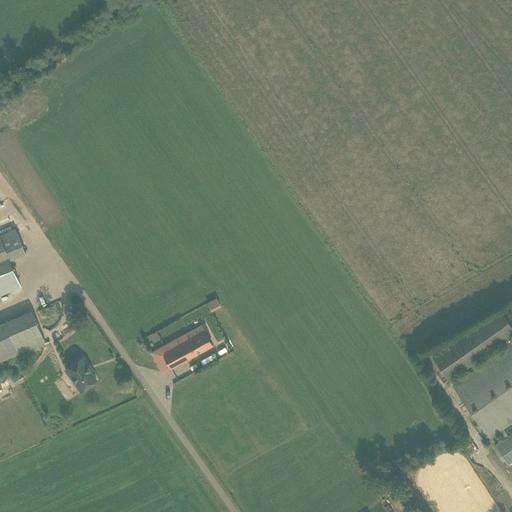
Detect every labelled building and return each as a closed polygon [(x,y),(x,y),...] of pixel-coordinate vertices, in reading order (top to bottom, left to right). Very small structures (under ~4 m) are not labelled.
[(0,295),(21,286),(10,260),(26,253),(15,228),(0,234),(0,295)] [(221,306),(216,297),(207,302),(212,311),(221,306)] [(450,381),(506,341),(511,336),(511,326),(499,309),(433,356),(450,381)] [(0,325),(0,360),(45,341),(32,312),(0,325)] [(185,333),(160,347),(153,351),(163,370),(170,366),(171,367),(210,345),(203,332),(189,340),(185,333)] [(490,437),(500,430),(503,428),(511,421),(511,336),(506,341),(508,346),(453,384),(490,437)] [(80,390),(96,379),(86,365),(88,364),(83,356),(65,369),(80,390)] [(503,428),(500,430),(504,437),(495,444),(509,464),(511,461),(511,432),(508,435),(503,428)]
